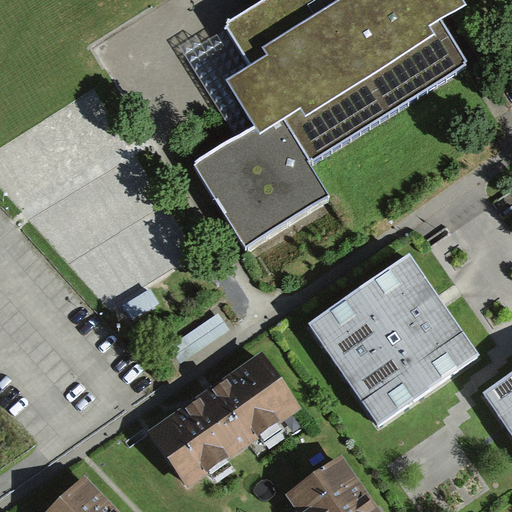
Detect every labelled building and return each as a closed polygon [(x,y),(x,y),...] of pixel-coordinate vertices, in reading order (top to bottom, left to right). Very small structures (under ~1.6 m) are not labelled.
[(273,0),(226,30),(252,70),(227,86),(256,131),(244,139),(197,168),(249,251),(330,200),(309,168),(469,68),(442,27),(467,11),(460,0),(273,0)] [(305,327),(376,426),(472,358),(401,259),(305,327)] [(148,289),(122,305),(133,323),(159,307),(148,289)] [(149,437),(183,486),(291,412),(256,362),(149,437)] [(511,376),(481,399),(511,442),(511,376)] [(285,495),(296,511),(371,511),(334,460),(285,495)] [(107,511),(81,483),(49,511),(107,511)]
